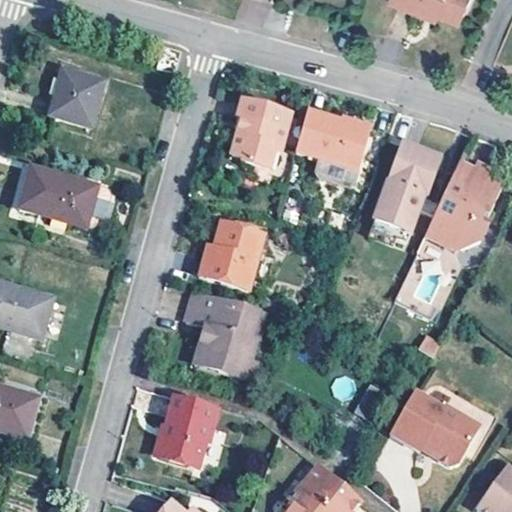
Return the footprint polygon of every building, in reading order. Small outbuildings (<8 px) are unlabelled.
[(470,0),(396,0),(425,12),(427,6),(443,13),(462,21),(470,0)] [(443,13),(427,6),(425,12),(440,19),(443,13)] [(175,77),(181,55),(161,49),(155,71),(175,77)] [(90,130),(104,84),(62,72),(49,119),(90,130)] [(240,117),(245,118),(249,119),(245,132),(241,131),(234,157),(246,159),(245,162),(271,170),(277,149),(284,144),(292,113),(244,100),(240,117)] [(307,114),(295,155),(319,162),(358,172),(368,136),(342,128),(343,124),(307,114)] [(344,121),(343,124),(342,128),(368,136),(370,128),(344,121)] [(442,160),(401,146),(374,224),(412,237),(425,201),(428,202),(442,160)] [(494,173),(462,158),(424,241),(456,254),(479,247),(486,233),(479,229),(481,223),(487,220),(501,193),(488,186),(494,173)] [(353,187),(358,172),(319,162),(315,176),(318,182),(348,190),(353,187)] [(86,230),(98,188),(30,169),(18,212),(86,230)] [(492,222),(487,220),(481,223),(479,229),(486,233),(492,222)] [(221,223),(214,249),(206,280),(250,292),(266,236),(221,223)] [(198,278),(206,280),(214,249),(207,247),(198,278)] [(0,330),(42,343),(54,300),(0,285),(0,330)] [(259,310),(196,292),(187,322),(205,326),(196,360),(215,366),(217,373),(246,380),(257,340),(261,329),(256,321),(259,310)] [(256,321),(261,329),(265,312),(259,310),(256,321)] [(434,358),(441,343),(425,335),(418,350),(434,358)] [(257,340),(246,380),(255,383),(267,343),(257,340)] [(215,366),(196,360),(195,366),(217,373),(215,366)] [(0,388),(0,433),(27,442),(40,400),(0,388)] [(444,410),(415,393),(390,437),(421,453),(422,452),(425,446),(436,452),(439,461),(450,467),(459,465),(480,427),(445,407),(444,410)] [(173,396),(165,426),(162,436),(158,435),(153,455),(198,467),(206,443),(209,444),(219,409),(173,396)] [(436,452),(425,446),(422,452),(439,461),(436,452)] [(354,511),(363,503),(318,468),(307,482),(312,486),(294,510),(291,511),(354,511)] [(499,511),(511,494),(511,473),(508,470),(477,511),(499,511)] [(288,506),(294,510),(312,486),(307,482),(288,506)] [(511,511),(511,494),(499,511),(511,511)]
